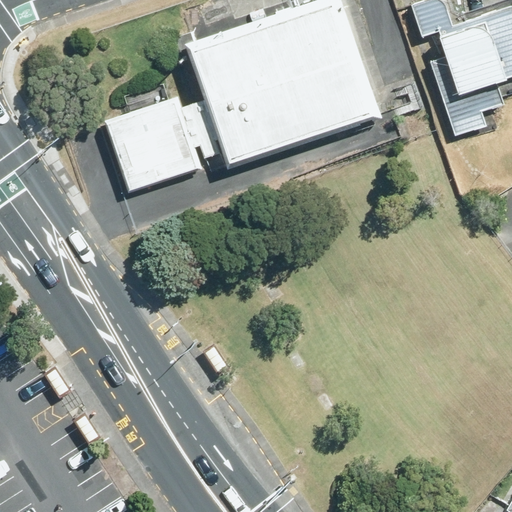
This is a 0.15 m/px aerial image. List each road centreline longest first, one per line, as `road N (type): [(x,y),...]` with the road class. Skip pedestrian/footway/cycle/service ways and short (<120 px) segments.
road 1 (primary): [(0,124),(259,511)]
road 2 (primary): [(201,511),(0,204)]
